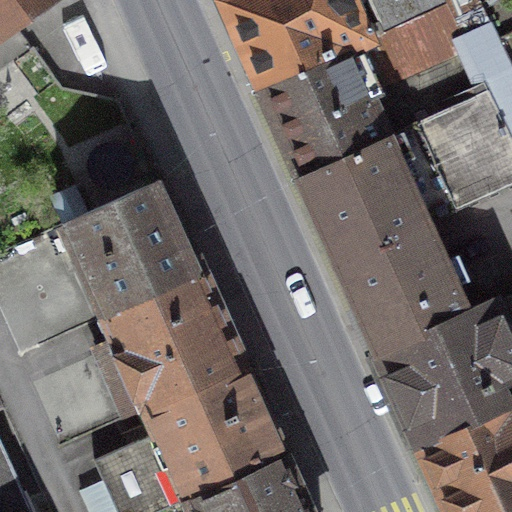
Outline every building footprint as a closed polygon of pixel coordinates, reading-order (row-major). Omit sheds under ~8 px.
[(0,0),(0,30),(41,0),(0,0)] [(366,26),(353,0),(231,0),(227,13),(260,87),(349,47),(364,40),(382,32),(377,21),(366,26)] [(468,47),(447,3),(382,32),(364,40),(383,85),(468,47)] [(427,222),(349,47),(260,87),(339,262),(427,222)] [(511,183),(511,138),(489,90),(416,123),(455,209),(511,183)] [(201,272),(160,181),(66,223),(107,314),(201,272)] [(467,309),(427,222),(339,262),(379,351),(494,299),(493,298),(467,309)] [(243,364),(201,272),(107,314),(117,336),(94,346),(125,416),(148,406),(243,364)] [(511,339),(494,299),(379,351),(420,443),(510,403),(501,383),(511,378),(511,339)] [(283,454),(243,364),(148,406),(159,430),(93,459),(117,511),(154,511),(189,497),(283,454)] [(511,404),(511,403),(510,403),(420,443),(451,511),(507,511),(511,510),(511,404)] [(45,511),(0,412),(0,511),(45,511)] [(309,511),(283,454),(189,497),(195,511),(309,511)]
